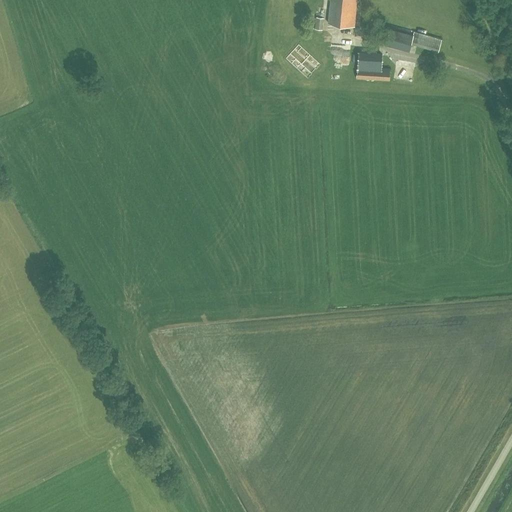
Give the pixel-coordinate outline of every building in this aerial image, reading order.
[(354,26),(356,0),(330,0),(328,23),(354,26)] [(323,29),(324,17),(316,17),(315,28),(323,29)] [(413,33),(390,28),(386,44),(409,49),(410,44),(439,52),(442,39),(414,31),(413,33)] [(324,46),(324,58),(355,58),(356,46),(324,46)] [(363,64),(385,66),(385,53),(364,52),(363,64)] [(306,79),(320,65),(309,53),(299,62),(298,61),(294,65),(306,79)]
